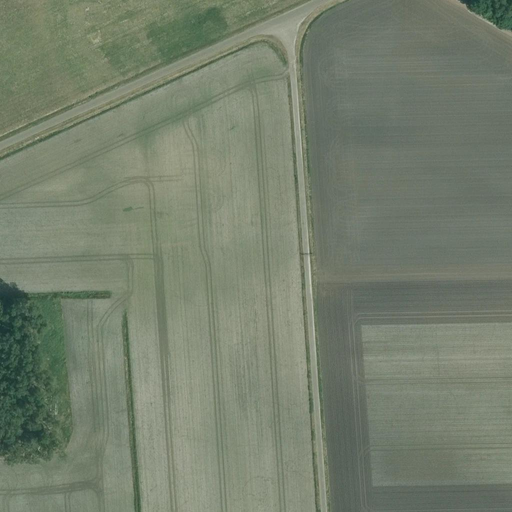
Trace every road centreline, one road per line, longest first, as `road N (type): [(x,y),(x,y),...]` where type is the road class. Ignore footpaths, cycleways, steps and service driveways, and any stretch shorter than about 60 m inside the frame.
road 1 (unclassified): [(324,511),(286,17)]
road 2 (unclassified): [(0,144),(286,17)]
